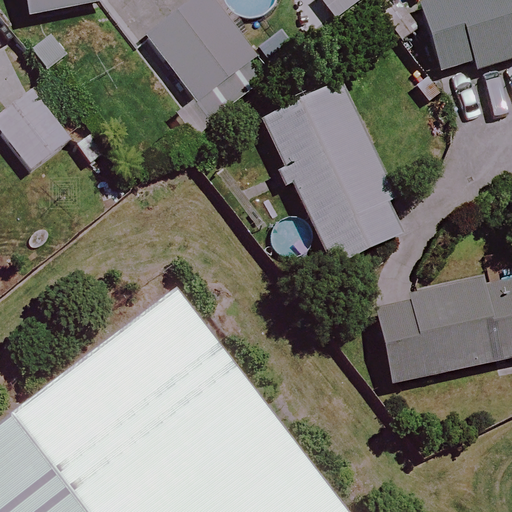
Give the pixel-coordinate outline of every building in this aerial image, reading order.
[(19,0),(25,26),(105,8),(103,0),(19,0)] [(207,129),(256,91),(242,72),(251,65),(202,0),(143,45),(207,129)] [(469,69),(472,80),(511,66),(511,0),(451,0),(417,12),(440,79),(469,69)] [(52,35),(27,52),(47,80),(72,62),(52,35)] [(0,138),(28,177),(68,147),(46,118),(59,108),(43,87),(0,119),(0,138)] [(391,205),(338,92),(262,127),(330,274),(397,244),(381,209),(391,205)] [(511,365),(511,256),(483,262),(489,290),(371,316),(387,392),(511,365)] [(0,451),(0,511),(297,511),(156,331),(0,451)]
